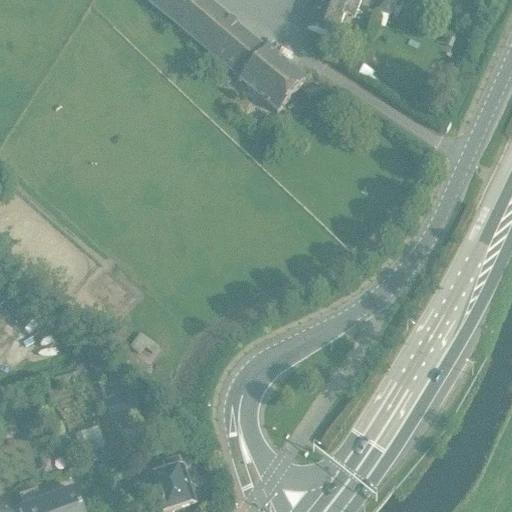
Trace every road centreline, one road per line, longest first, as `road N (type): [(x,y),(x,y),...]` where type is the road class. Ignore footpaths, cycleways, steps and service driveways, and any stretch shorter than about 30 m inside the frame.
road 1 (unclassified): [(241,438),(241,392),(259,372),(282,350),(387,290),(429,237),(511,58)]
road 2 (primary): [(511,211),(438,345),(326,511)]
